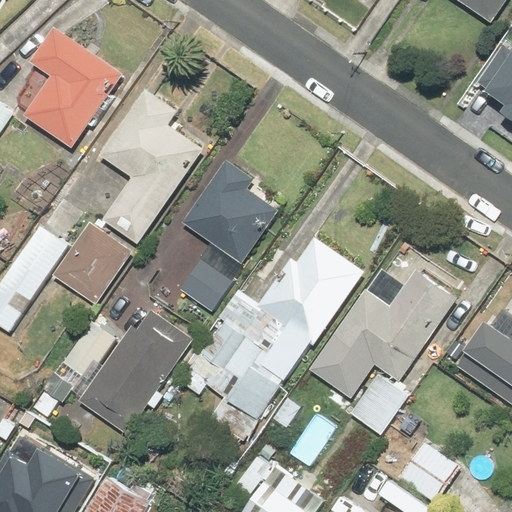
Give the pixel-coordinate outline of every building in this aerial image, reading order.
[(511,6),(511,0),(469,0),(502,22),(511,6)] [(130,77),(62,32),(41,64),(63,78),(37,117),(83,148),(130,77)] [(511,59),(494,86),(511,98),(511,101),(510,108),(511,109),(511,59)] [(146,242),(213,147),(180,124),(193,106),(162,84),(112,157),(140,177),(111,218),(146,242)] [(0,173),(0,145),(29,123),(0,87),(0,184),(5,180),(0,173)] [(265,178),(237,157),(190,223),(253,268),(293,211),(259,187),(265,178)] [(100,219),(60,275),(104,307),(145,251),(100,219)] [(0,321),(19,333),(75,243),(42,222),(0,288),(0,321)] [(372,272),(318,233),(246,334),(223,317),(176,383),(201,401),(215,381),(233,395),(220,414),(254,438),(372,272)] [(209,256),(187,291),(219,311),(241,276),(209,256)] [(371,287),(320,370),(362,395),(381,365),(410,383),(460,301),(415,274),(398,303),(371,287)] [(198,339),(150,307),(112,365),(101,358),(76,396),(135,435),(198,339)] [(511,326),(497,316),(474,348),(511,376),(511,326)] [(418,398),(385,375),(358,412),(391,436),(418,398)] [(430,438),(402,477),(438,503),(466,465),(430,438)] [(258,498),(247,511),(328,511),(339,497),(268,445),(239,484),(258,498)] [(81,511),(103,479),(51,446),(40,464),(18,450),(0,478),(0,511),(81,511)] [(151,511),(158,501),(110,474),(89,511),(151,511)] [(441,511),(410,488),(396,507),(401,511),(441,511)]
